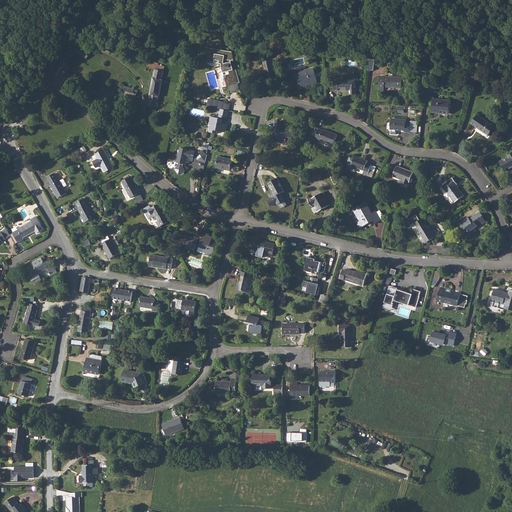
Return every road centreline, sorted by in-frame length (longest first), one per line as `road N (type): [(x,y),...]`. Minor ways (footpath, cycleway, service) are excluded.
road 1 (residential): [(238,221),(266,103),(275,99),(353,121),(393,149),(462,163),(491,200)]
road 2 (residential): [(238,221),(387,256),(507,264)]
road 3 (residential): [(52,73),(171,191),(238,221)]
road 4 (residential): [(54,394),(153,409),(196,385),(215,350)]
road 5 (residential): [(0,357),(15,295),(12,263),(63,236)]
road 6 (residential): [(73,269),(214,293)]
road 7 (residential): [(54,394),(73,269)]
